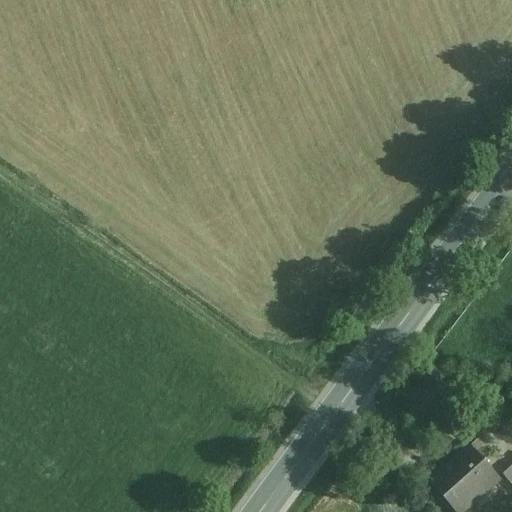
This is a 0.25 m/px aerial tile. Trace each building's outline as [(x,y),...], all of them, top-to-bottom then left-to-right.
[(463,401),(433,370),(419,383),(421,384),(389,413),(425,450),(437,439),(431,431),(463,401)] [(500,405),(488,415),(508,437),(511,433),(511,409),(507,413),(500,405)] [(404,466),(378,440),(359,458),(384,483),(404,466)] [(430,483),(429,485),(453,511),(463,511),(498,481),(469,448),(449,466),(453,471),(434,488),(430,483)] [(511,466),(502,476),(511,486),(511,466)]
